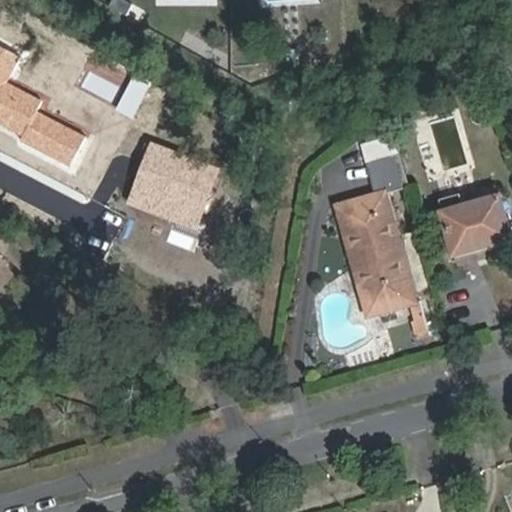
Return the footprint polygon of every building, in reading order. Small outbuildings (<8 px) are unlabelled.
[(127,15),(133,4),(125,0),(112,0),(109,5),(127,15)] [(20,55),(0,44),(0,123),(22,136),(20,139),(70,165),(86,136),(37,109),(42,99),(7,80),(20,55)] [(460,67),(442,77),(449,89),(467,79),(460,67)] [(134,75),(117,109),(133,118),(150,84),(134,75)] [(133,172),(139,175),(151,144),(145,141),(133,172)] [(218,169),(151,144),(139,175),(132,192),(199,218),(218,169)] [(409,184),(399,152),(370,160),(379,193),(338,204),(368,314),(416,301),(386,192),(409,184)] [(199,218),(132,192),(129,202),(196,227),(199,218)] [(511,237),(499,195),(443,210),(455,253),(511,237)]
